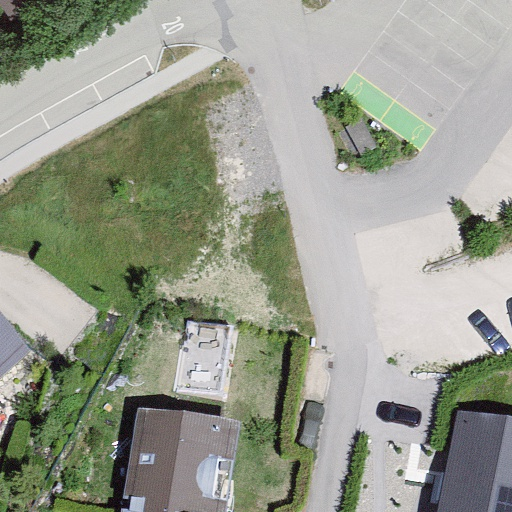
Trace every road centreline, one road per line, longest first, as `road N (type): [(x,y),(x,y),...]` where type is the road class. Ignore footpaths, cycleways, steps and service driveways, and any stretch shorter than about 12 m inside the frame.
road 1 (residential): [(321,210),(432,185),(511,77)]
road 2 (residential): [(348,319),(357,352),(323,511)]
road 3 (residential): [(348,319),(511,281)]
road 4 (residential): [(276,52),(321,210)]
road 5 (residential): [(276,52),(331,53),(371,0)]
